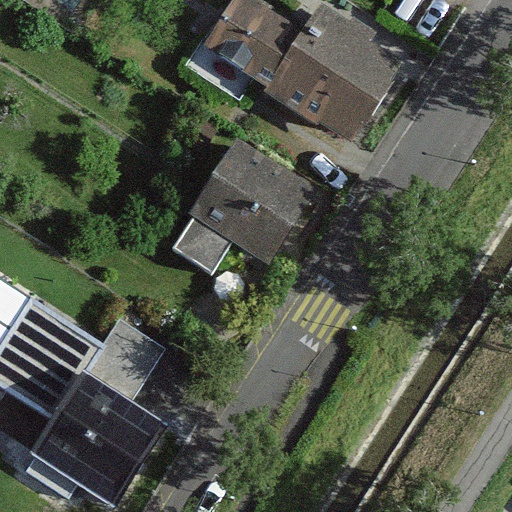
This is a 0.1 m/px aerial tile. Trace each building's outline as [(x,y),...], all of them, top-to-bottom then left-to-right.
[(238,0),(206,50),(267,89),(301,36),(245,0),(238,0)] [(371,41),(320,8),(301,36),(267,89),(349,142),(398,66),(368,46),(371,41)] [(313,192),(239,144),(193,215),(230,239),(267,263),(313,192)] [(211,270),(230,239),(193,215),(173,245),(211,270)] [(101,347),(29,300),(0,344),(0,386),(52,420),(29,454),(113,508),(167,426),(128,401),(161,351),(117,322),(101,347)]
